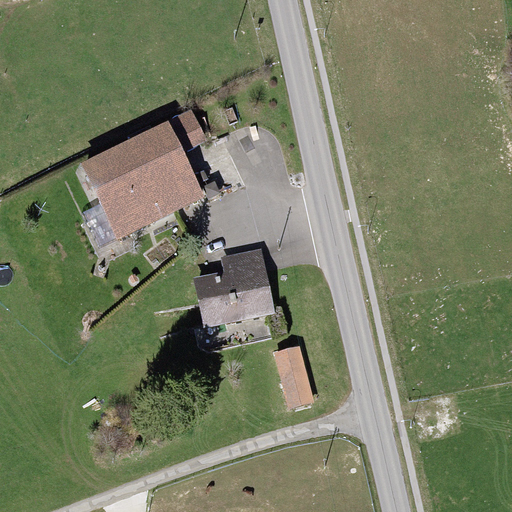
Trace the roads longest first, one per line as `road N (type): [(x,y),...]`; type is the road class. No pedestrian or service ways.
road 1 (secondary): [(397,511),(283,0)]
road 2 (track): [(68,511),(242,446),(374,416)]
